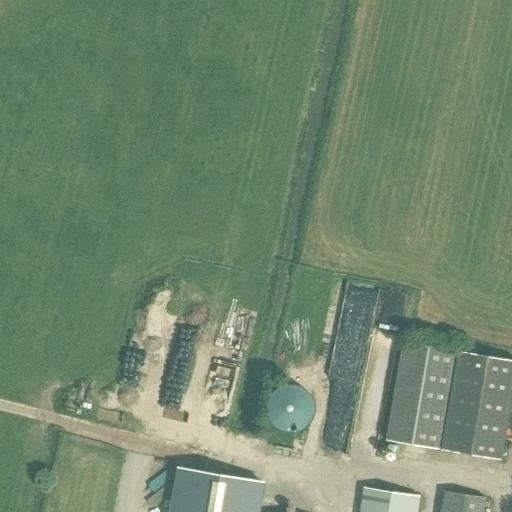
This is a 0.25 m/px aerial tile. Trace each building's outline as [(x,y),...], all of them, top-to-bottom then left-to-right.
[(387,441),(438,450),(455,351),(404,342),(387,441)] [(442,450),(501,460),(511,397),(511,360),(459,352),(442,450)] [(294,385),(291,384),(288,384),(286,385),(283,385),(280,386),(278,388),(276,389),(274,391),(272,393),(270,395),(269,398),(268,400),(267,403),(266,406),(266,409),(267,411),(267,414),(268,417),(269,419),(271,422),(272,424),(274,426),(276,427),(279,429),(281,430),(284,431),(287,432),(289,432),(292,432),(295,431),(297,431),(300,430),(303,428),(305,427),(307,425),(309,423),(310,421),(312,418),(313,416),(313,413),(314,410),(314,408),(314,405),(313,402),(312,400),(311,397),(310,395),(308,392),(306,390),(304,389),(302,387),(299,386),(297,385),(294,385)] [(243,480),(243,481),(181,470),(173,511),(256,511),(258,504),(259,504),(263,483),(243,480)] [(360,511),(417,511),(420,497),(364,488),(360,511)] [(445,492),(442,511),(483,511),(485,498),(445,492)]
